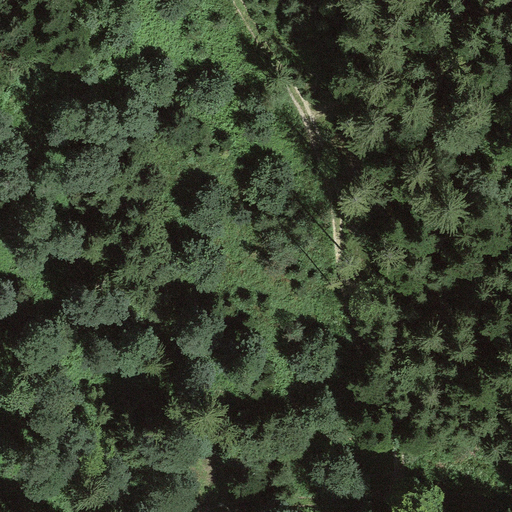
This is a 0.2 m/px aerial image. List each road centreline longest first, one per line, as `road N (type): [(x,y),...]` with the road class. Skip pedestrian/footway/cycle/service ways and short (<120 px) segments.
road 1 (track): [(236,0),(308,113),(329,170),(347,298),(399,446),(400,473),(390,493),(364,504),(218,505),(206,511)]
road 2 (track): [(308,113),(381,105),(511,155)]
